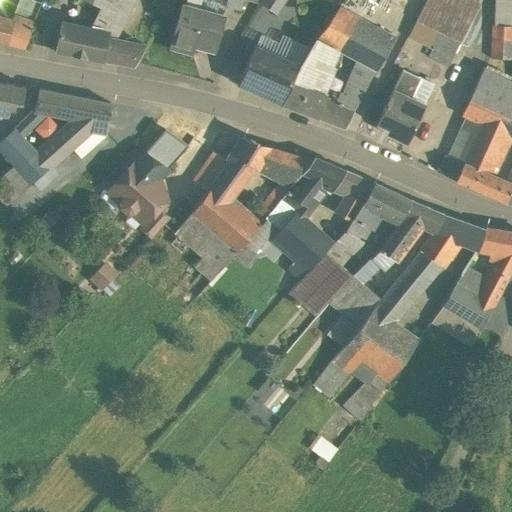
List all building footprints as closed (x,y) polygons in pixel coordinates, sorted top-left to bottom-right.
[(28,0),(20,0),(14,16),(12,27),(7,44),(24,49),(41,5),(31,1),(28,0)] [(91,29),(61,22),(55,47),(50,46),(49,49),(102,61),(107,42),(110,40),(111,40),(124,15),(89,0),(87,0),(80,17),(92,23),(91,29)] [(89,0),(124,15),(130,0),(89,0)] [(145,20),(131,50),(141,53),(162,13),(168,0),(158,0),(156,5),(147,21),(145,20)] [(227,0),(225,7),(241,11),(243,0),(227,0)] [(261,0),(260,3),(276,14),(285,0),(261,0)] [(426,57),(446,67),(461,41),(442,32),(452,12),(471,21),(479,0),(426,0),(417,20),(408,38),(430,49),(426,57)] [(511,0),(491,0),(490,60),(511,60),(511,0)] [(224,16),(182,5),(170,48),(192,54),(195,46),(215,51),(224,16)] [(371,27),(337,9),(316,38),(353,58),(371,27)] [(471,21),(452,12),(442,32),(461,41),(471,21)] [(0,24),(0,41),(7,44),(12,27),(0,24)] [(371,27),(353,58),(357,60),(374,69),(391,38),(371,27)] [(125,48),(107,42),(102,61),(118,64),(125,48)] [(299,64),(254,45),(237,84),(281,105),(291,79),(298,66),(299,64)] [(131,50),(125,48),(118,64),(134,68),(141,53),(131,50)] [(314,61),(308,59),(303,68),(298,66),(291,79),(281,105),(318,117),(323,101),(318,99),(332,67),(315,60),(314,61)] [(357,60),(342,93),(340,93),(328,121),(345,128),(375,70),(374,69),(357,60)] [(403,68),(392,90),(407,97),(418,76),(403,68)] [(511,82),(483,69),(475,86),(462,113),(494,126),(504,105),(511,87),(511,82)] [(25,87),(0,82),(0,116),(7,118),(8,111),(14,112),(15,104),(22,106),(25,87)] [(56,93),(38,90),(34,109),(48,112),(51,113),(56,93)] [(407,97),(392,90),(376,121),(389,128),(387,132),(407,142),(417,122),(416,121),(421,110),(405,101),(407,97)] [(70,96),(56,93),(51,113),(65,116),(70,96)] [(89,98),(83,97),(83,99),(70,96),(65,116),(76,118),(74,122),(55,139),(65,150),(92,127),(97,122),(108,124),(111,104),(89,100),(89,98)] [(511,108),(504,105),(494,126),(493,128),(511,137),(511,108)] [(34,110),(14,128),(22,137),(48,112),(34,109),(34,110)] [(203,127),(175,116),(145,152),(165,170),(192,141),(192,140),(203,127)] [(108,124),(97,122),(92,127),(98,133),(106,135),(108,124)] [(238,141),(203,127),(192,140),(217,155),(227,161),(227,160),(232,151),(238,141)] [(503,140),(480,127),(475,138),(490,146),(491,144),(499,149),(503,140)] [(22,137),(14,128),(0,141),(0,149),(15,166),(31,183),(48,167),(38,154),(37,154),(22,137)] [(500,179),(488,174),(499,149),(491,144),(490,146),(475,138),(455,181),(506,203),(511,186),(500,179)] [(65,150),(55,139),(38,154),(48,167),(65,150)] [(235,153),(232,151),(227,160),(230,161),(212,184),(227,196),(255,159),(261,162),(269,148),(246,139),(235,153)] [(165,170),(145,152),(114,187),(124,196),(119,202),(120,206),(126,212),(133,212),(144,222),(143,223),(158,207),(167,197),(160,191),(160,184),(154,178),(165,170)] [(310,160),(284,152),(272,177),(290,186),(310,160)] [(217,155),(194,180),(206,191),(212,184),(230,161),(227,160),(227,161),(217,155)] [(345,171),(316,158),(289,190),(300,199),(299,201),(308,208),(332,179),(338,183),(345,171)] [(31,183),(15,166),(5,176),(20,194),(31,183)] [(371,182),(345,171),(338,183),(350,190),(342,206),(354,213),(371,182)] [(20,194),(5,176),(0,179),(0,197),(7,205),(20,194)] [(227,196),(212,184),(206,191),(190,212),(203,224),(208,227),(236,252),(245,242),(246,240),(226,222),(239,207),(227,196)] [(398,196),(374,184),(346,230),(335,241),(352,255),(362,243),(379,213),(386,217),(398,196)] [(300,199),(289,190),(271,213),(266,218),(278,229),(282,225),(276,220),(290,204),(300,212),(282,233),(314,260),(341,234),(334,228),(308,208),(299,201),(300,199)] [(444,215),(411,201),(402,217),(379,252),(394,261),(420,224),(433,231),(444,215)] [(290,204),(276,220),(282,225),(278,229),(282,233),(300,212),(290,204)] [(263,205),(252,218),(260,225),(266,218),(271,213),(263,205)] [(354,213),(342,206),(334,228),(341,234),(345,229),(354,213)] [(170,217),(158,207),(143,223),(140,226),(152,237),(170,217)] [(252,218),(239,207),(226,222),(246,240),(260,225),(252,218)] [(203,224),(190,212),(184,219),(194,227),(197,230),(203,224)] [(434,232),(417,254),(438,267),(447,260),(459,240),(463,241),(478,247),(483,229),(444,215),(433,231),(434,232)] [(246,240),(245,242),(257,252),(278,229),(266,218),(260,225),(246,240)] [(184,219),(173,233),(183,241),(194,227),(184,219)] [(511,233),(483,229),(478,247),(500,254),(511,255),(511,233)] [(257,252),(245,242),(236,252),(234,254),(247,264),(257,252)] [(379,252),(371,260),(370,259),(350,278),(361,286),(377,267),(380,270),(383,272),(394,261),(379,252)] [(379,301),(371,312),(390,324),(438,267),(417,254),(413,260),(412,260),(388,290),(379,301)] [(511,268),(511,255),(500,254),(477,300),(491,310),(511,268)] [(89,255),(77,267),(89,279),(101,267),(89,255)] [(349,276),(322,256),(306,273),(288,293),(316,317),(325,306),(349,276)] [(104,269),(95,278),(102,286),(112,277),(104,269)] [(461,274),(454,286),(462,290),(469,278),(461,274)] [(349,276),(325,306),(316,317),(283,353),(293,362),(302,352),(299,350),(337,308),(359,327),(371,312),(379,301),(375,298),(361,286),(350,278),(349,276)] [(462,290),(454,286),(441,305),(451,311),(464,292),(462,290)] [(384,287),(375,298),(379,301),(388,290),(384,287)] [(477,300),(464,292),(451,311),(479,329),(491,310),(477,300)] [(390,324),(371,312),(359,327),(342,347),(363,362),(389,380),(417,342),(390,324)] [(358,393),(347,407),(350,409),(345,416),(351,420),(356,414),(359,415),(369,402),(358,393)] [(336,451),(317,437),(307,448),(326,463),(336,451)]
